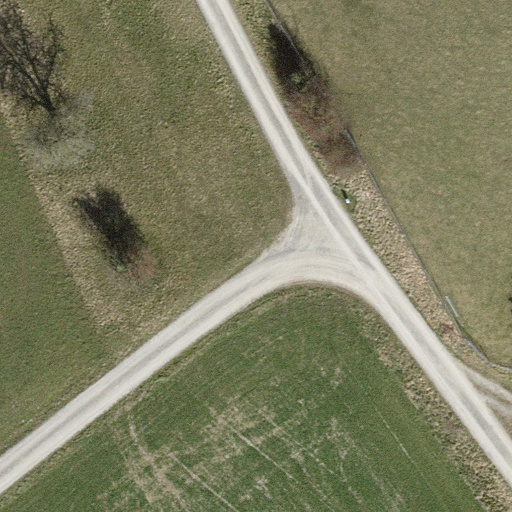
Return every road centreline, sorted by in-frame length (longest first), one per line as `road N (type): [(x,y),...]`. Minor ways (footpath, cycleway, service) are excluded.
road 1 (track): [(212,0),(337,234),(511,472)]
road 2 (track): [(0,480),(104,395),(337,234)]
